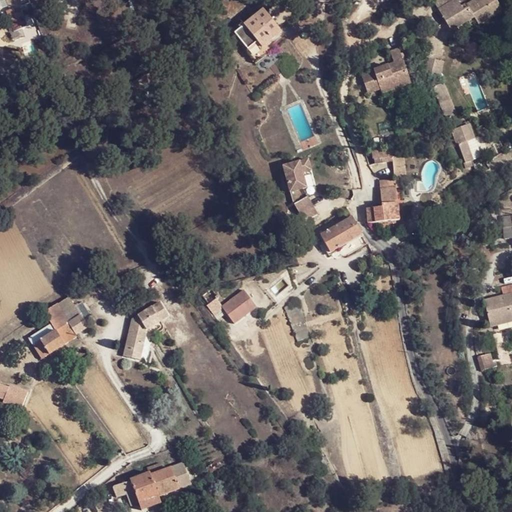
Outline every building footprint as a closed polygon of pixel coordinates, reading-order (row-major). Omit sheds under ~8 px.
[(5,0),(9,9),(20,6),(18,0),(5,0)] [(454,0),(432,0),(430,1),(448,30),(472,16),(476,23),(500,9),(494,0),(489,0),(482,5),(478,0),(466,0),(463,2),(462,1),(457,4),(454,0)] [(262,48),(268,42),(280,32),(262,10),(233,34),(247,50),(258,42),(262,48)] [(46,50),(43,41),(35,44),(41,58),(43,56),(46,50)] [(273,48),(268,42),(262,48),(258,42),(247,50),(244,53),(254,64),(273,48)] [(399,74),(407,71),(400,48),(390,51),(394,62),(361,73),(367,92),(380,88),(381,93),(403,86),(399,74)] [(132,95),(159,77),(153,68),(126,87),(132,95)] [(430,87),(446,83),(442,68),(425,73),(430,87)] [(407,71),(399,74),(403,86),(411,83),(407,71)] [(437,98),(455,145),(456,145),(465,141),(445,90),(437,98)] [(465,141),(456,145),(464,162),(473,160),(465,141)] [(401,157),(399,158),(392,160),(395,182),(396,193),(401,192),(400,181),(404,180),(401,157)] [(367,208),(367,209),(369,225),(400,221),(396,193),(395,182),(381,185),(383,207),(367,208)] [(303,222),(317,214),(306,197),(294,204),(303,222)] [(329,253),(362,235),(352,218),(320,235),(329,253)] [(471,265),(456,267),(456,275),(471,272),(471,265)] [(511,317),(511,285),(502,288),(504,297),(484,301),(487,323),(511,317)] [(236,313),(229,318),(232,322),(253,307),(242,291),(228,301),(236,313)] [(216,318),(224,312),(221,306),(214,297),(207,302),(205,303),(216,318)] [(224,312),(229,318),(236,313),(228,301),(221,306),(224,312)] [(71,302),(61,308),(68,318),(66,319),(67,322),(71,329),(75,326),(80,333),(88,327),(71,302)] [(159,302),(139,318),(139,319),(148,332),(170,316),(159,302)] [(296,342),(308,339),(300,303),(287,306),(296,342)] [(68,318),(61,308),(47,318),(52,327),(37,338),(48,354),(75,335),(71,329),(67,322),(66,319),(68,318)] [(148,332),(139,319),(137,328),(131,326),(125,362),(136,365),(139,346),(145,347),(148,332)] [(79,342),(75,335),(48,354),(52,359),(79,342)] [(48,354),(37,338),(31,343),(45,364),(52,359),(48,354)] [(142,366),(145,347),(139,346),(136,365),(142,366)] [(487,361),(490,374),(495,372),(491,359),(487,361)] [(481,378),(490,374),(487,361),(476,365),(481,378)] [(290,395),(308,389),(303,374),(285,381),(290,395)] [(5,405),(7,406),(27,393),(14,387),(10,391),(0,386),(0,397),(7,401),(5,405)] [(27,393),(7,406),(20,412),(29,394),(27,393)] [(159,460),(148,465),(149,468),(150,471),(161,468),(159,460)] [(182,460),(161,468),(150,471),(159,494),(190,482),(182,460)] [(159,494),(150,471),(149,468),(128,476),(133,488),(138,501),(159,494)] [(125,491),(133,488),(128,476),(111,483),(115,495),(125,491)] [(130,504),(138,501),(133,488),(125,491),(130,504)] [(141,508),(162,501),(159,494),(138,501),(141,508)]
